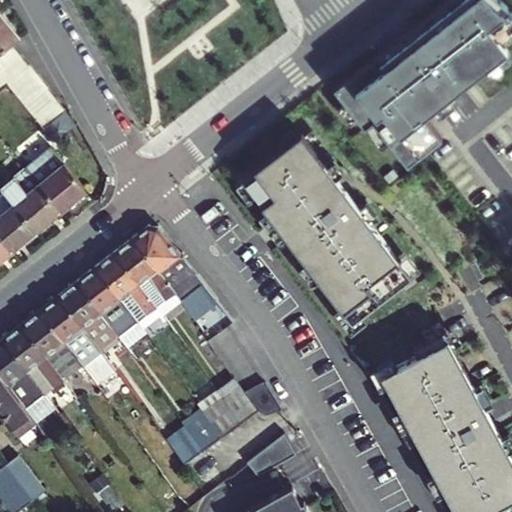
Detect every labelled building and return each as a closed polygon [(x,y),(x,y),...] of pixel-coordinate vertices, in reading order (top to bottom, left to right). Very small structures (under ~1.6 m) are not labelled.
[(511,9),(501,0),(448,0),(335,89),(382,148),(390,142),(408,165),(442,139),(424,117),(507,52),(502,45),(511,37),(511,9)] [(0,54),(11,46),(18,40),(0,18),(0,54)] [(0,73),(20,57),(11,46),(0,54),(0,73)] [(0,78),(7,87),(29,68),(20,57),(0,73),(0,78)] [(7,87),(16,98),(38,79),(29,68),(7,87)] [(16,98),(25,108),(47,90),(38,79),(16,98)] [(25,108),(33,119),(56,101),(47,90),(25,108)] [(56,101),(33,119),(43,131),(65,113),(56,101)] [(305,133),(244,180),(354,324),(415,277),(305,133)] [(27,170),(29,172),(63,214),(88,195),(53,150),(27,170)] [(2,192),(15,208),(37,235),(63,214),(29,172),(2,192)] [(0,220),(0,240),(11,254),(37,235),(15,208),(0,220)] [(145,224),(131,234),(173,291),(192,316),(214,297),(157,224),(145,224)] [(173,291),(131,234),(112,249),(155,305),(173,291)] [(0,263),(11,254),(0,240),(0,263)] [(112,249),(94,263),(135,320),(155,305),(112,249)] [(94,263),(75,278),(117,334),(135,320),(94,263)] [(75,278),(57,292),(99,348),(117,334),(75,278)] [(46,301),(39,306),(81,362),(99,348),(57,292),(46,301)] [(39,306),(19,322),(61,378),(81,362),(39,306)] [(175,332),(160,312),(150,319),(165,339),(175,332)] [(19,322),(0,337),(42,393),(61,378),(19,322)] [(383,374),(456,511),(511,511),(511,501),(511,499),(511,498),(511,456),(444,330),(413,346),(418,355),(383,374)] [(42,393),(0,337),(0,336),(0,375),(24,407),(42,393)] [(114,368),(105,355),(90,366),(99,378),(114,368)] [(24,407),(0,375),(0,412),(10,426),(24,417),(28,423),(33,419),(24,407)] [(238,385),(222,397),(233,412),(240,422),(256,410),(252,404),(238,385)] [(222,397),(203,411),(221,436),(240,422),(233,412),(222,397)] [(203,411),(185,424),(204,449),(221,436),(203,411)] [(24,417),(10,426),(15,432),(28,423),(24,417)] [(204,449),(185,424),(168,437),(186,462),(204,449)] [(289,431),(248,453),(258,471),(299,449),(289,431)] [(17,454),(4,464),(30,498),(43,489),(17,454)] [(0,499),(9,511),(12,511),(30,498),(4,464),(0,467),(0,499)] [(83,484),(77,476),(69,482),(75,491),(83,484)] [(312,511),(306,499),(304,500),(294,483),(253,506),(256,511),(312,511)]
